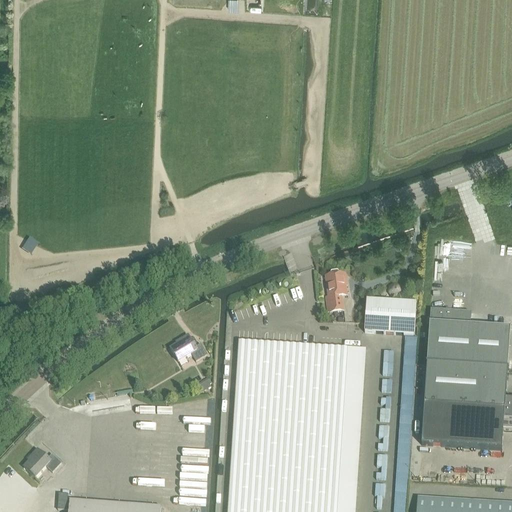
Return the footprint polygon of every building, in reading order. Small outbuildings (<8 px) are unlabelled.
[(435,240),(431,301),(468,304),(472,243),(435,240)] [(330,274),(330,277),(325,278),(325,279),(327,279),(327,286),(326,287),(327,291),(328,292),(329,298),(325,298),(327,313),(330,313),(342,312),(340,297),(346,297),(344,287),(346,286),(345,275),(338,276),(338,273),(337,272),(331,273),(330,274)] [(254,303),(256,311),(264,308),(262,300),(254,303)] [(414,337),(416,305),(367,302),(365,334),(414,337)] [(424,405),(422,446),(502,452),(503,431),(511,431),(511,401),(506,401),(508,371),(510,331),(469,328),(470,314),(430,311),(427,366),(424,405)] [(180,341),(181,343),(171,349),(179,364),(192,357),(196,363),(207,357),(200,344),(194,348),(187,337),(180,341)] [(238,342),(227,511),(336,511),(347,349),(238,342)] [(32,458),(33,459),(24,470),(35,480),(45,469),(53,476),(62,466),(51,456),(47,461),(38,452),(32,458)] [(423,471),(433,469),(432,459),(421,461),(423,471)] [(161,511),(162,509),(68,503),(68,498),(59,498),(58,511),(161,511)] [(416,511),(511,511),(511,504),(505,504),(495,503),(485,503),(476,502),(466,502),(456,501),(447,500),(437,500),(427,499),(418,498),(416,511)]
